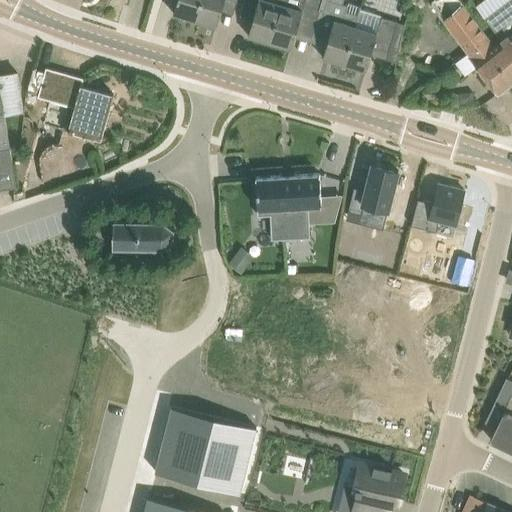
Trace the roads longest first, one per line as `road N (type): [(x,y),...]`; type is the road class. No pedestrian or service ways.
road 1 (tertiary): [(511,161),(225,78)]
road 2 (unclassified): [(439,445),(511,207)]
road 3 (residential): [(191,150),(217,311),(184,346),(152,343)]
road 4 (tertiary): [(225,78),(0,0)]
road 5 (tertiary): [(0,222),(176,163),(191,150)]
road 6 (residential): [(152,343),(111,511)]
